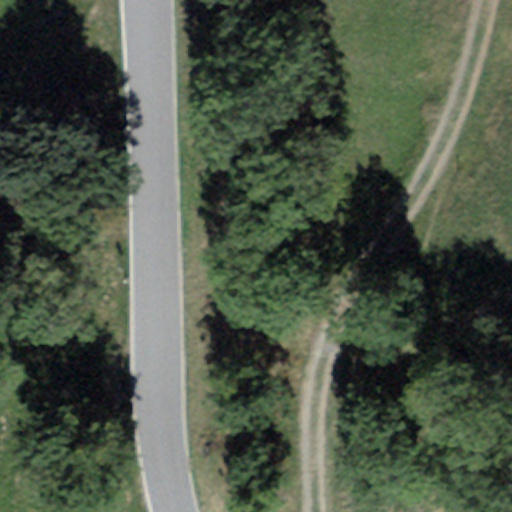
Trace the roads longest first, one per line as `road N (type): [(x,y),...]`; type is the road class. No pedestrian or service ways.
road 1 (track): [(476,0),(440,128),(339,298),(313,360),(306,445),(313,511)]
road 2 (tertiary): [(136,0),(150,417),(172,511)]
